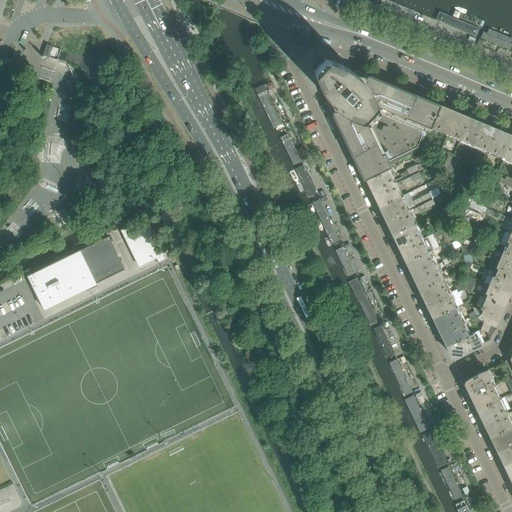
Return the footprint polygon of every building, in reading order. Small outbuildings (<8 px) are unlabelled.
[(389,0),(389,1),(433,19),(439,3),(432,0),(389,0)] [(445,12),(440,10),(436,21),(476,38),(480,28),(476,27),(477,25),(445,11),(445,12)] [(482,31),(479,39),(509,52),(511,45),(511,43),(511,42),(511,39),(511,38),(488,28),(486,32),(482,31)] [(53,47),(49,45),(46,45),(43,56),(41,55),(41,57),(43,58),(44,56),(49,58),(53,47)] [(376,120),(391,86),(368,76),(367,76),(366,77),(366,78),(366,80),(365,84),(359,78),(354,73),(348,68),(341,65),(334,62),(329,61),(315,76),(317,82),(321,89),(321,90),(325,96),(328,99),(329,101),(334,106),(340,110),(336,112),(334,111),(333,112),(332,113),(332,114),(343,136),(376,120)] [(274,128),(281,124),(262,86),(256,89),(256,91),(254,92),(259,103),(262,102),(274,128)] [(424,142),(430,129),(431,127),(440,106),(391,86),(376,120),(343,136),(364,179),(387,168),(420,152),(424,142)] [(460,140),(469,118),(440,106),(431,127),(460,140)] [(489,152),(498,130),(469,118),(460,140),(489,152)] [(511,161),(511,136),(498,130),(489,152),(511,161)] [(300,162),(287,134),(280,137),(294,164),(300,162)] [(309,199),(316,196),(302,164),(295,168),(294,171),(307,198),(309,199)] [(479,175),(482,166),(478,165),(477,168),(471,166),(467,174),(472,176),(474,173),(479,175)] [(401,197),(387,168),(364,179),(364,180),(366,179),(379,207),(401,197)] [(481,200),(484,193),(476,190),(477,189),(470,186),(465,198),(472,201),(471,202),(485,208),(482,202),(473,198),(473,197),(481,200)] [(415,224),(401,197),(379,207),(393,235),(415,224)] [(331,245),(339,241),(318,198),(310,202),(331,245)] [(464,214),(469,202),(462,200),(460,206),(458,212),(464,214)] [(485,208),(471,202),(469,206),(485,212),(486,209),(485,208)] [(146,218),(121,230),(138,264),(139,266),(141,265),(147,262),(156,257),(163,254),(164,253),(146,218)] [(444,229),(440,230),(442,235),(446,243),(457,238),(459,237),(452,223),(449,224),(446,226),(443,227),(444,229)] [(428,252),(422,240),(415,224),(393,235),(406,263),(428,252)] [(28,276),(44,309),(90,287),(125,270),(108,237),(28,276)] [(511,279),(511,248),(507,247),(506,247),(499,244),(497,249),(503,251),(496,267),(491,265),(489,270),(511,279)] [(347,277),(354,273),(342,247),(334,251),(347,277)] [(440,273),(433,258),(431,259),(428,252),(406,263),(420,290),(440,281),(444,278),(441,273),(440,273)] [(503,306),(510,289),(511,284),(511,279),(489,270),(487,276),(492,277),(485,294),(487,295),(485,298),(503,306)] [(471,292),(476,280),(466,276),(466,290),(471,292)] [(369,328),(378,324),(357,278),(348,282),(369,328)] [(454,301),(446,284),(443,286),(440,281),(420,290),(433,318),(454,308),(451,303),(454,301)] [(478,312),(473,309),(474,312),(475,315),(477,318),(484,323),(481,331),(492,335),(495,328),(498,321),(499,318),(498,318),(499,314),(503,306),(485,298),(485,299),(480,309),(482,310),(481,313),(478,312)] [(467,329),(460,312),(456,314),(454,308),(433,318),(447,346),(467,336),(464,330),(467,329)] [(386,359),(393,355),(379,326),(372,330),(386,359)] [(458,356),(481,345),(480,343),(483,342),(480,337),(478,338),(477,337),(474,338),(472,333),(467,336),(447,346),(451,355),(455,356),(458,355),(458,356)] [(405,398),(413,394),(396,358),(388,362),(405,398)] [(498,399),(488,379),(490,378),(487,370),(469,379),(469,380),(466,381),(465,385),(477,410),(498,399)] [(423,431),(430,428),(414,395),(407,398),(423,431)] [(511,426),(504,411),(498,399),(477,410),(491,437),(511,426)] [(511,460),(511,427),(511,426),(491,437),(504,465),(511,460)] [(439,469),(447,465),(430,431),(423,435),(439,469)] [(454,500),(462,496),(447,466),(440,470),(454,500)] [(460,511),(469,511),(463,500),(456,503),(460,511)]
